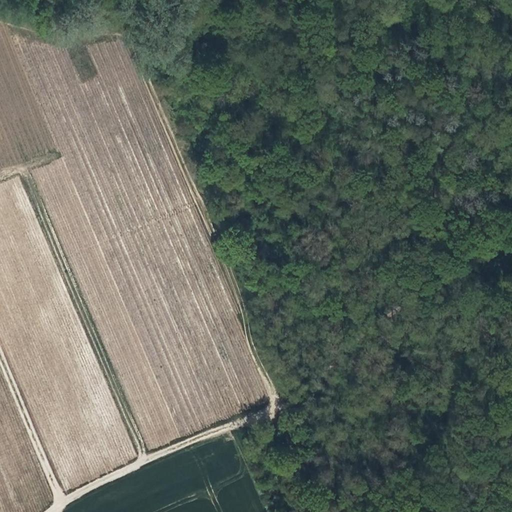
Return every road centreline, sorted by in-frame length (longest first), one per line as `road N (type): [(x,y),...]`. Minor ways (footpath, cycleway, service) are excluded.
road 1 (track): [(269,413),(274,399),(239,294),(134,42),(123,33),(74,37),(0,20)]
road 2 (track): [(0,175),(18,170),(41,215),(142,460)]
road 3 (track): [(61,503),(157,452),(286,408)]
road 4 (track): [(61,503),(0,355)]
